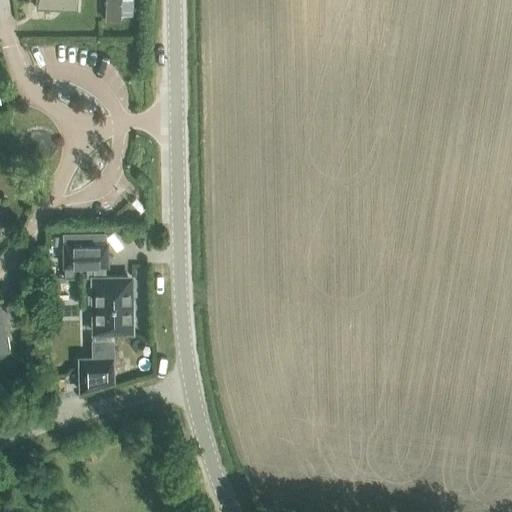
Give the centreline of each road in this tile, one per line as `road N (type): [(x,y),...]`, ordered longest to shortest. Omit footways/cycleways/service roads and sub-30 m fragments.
road 1 (tertiary): [(182,393),(174,122)]
road 2 (unclassified): [(0,438),(140,396),(182,393)]
road 3 (residential): [(74,131),(71,158),(0,271)]
road 4 (residential): [(0,12),(20,78),(74,131)]
road 5 (tertiary): [(227,511),(182,393)]
road 6 (tertiary): [(174,122),(173,0)]
